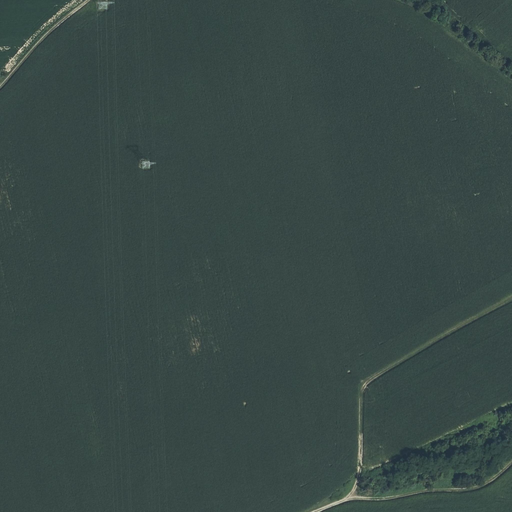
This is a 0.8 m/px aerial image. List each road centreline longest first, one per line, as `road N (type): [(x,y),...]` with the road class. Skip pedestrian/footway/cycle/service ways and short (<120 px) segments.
road 1 (track): [(348,497),(359,474),(361,390),(511,297)]
road 2 (track): [(511,461),(469,488),(348,497)]
road 3 (track): [(0,86),(90,0)]
